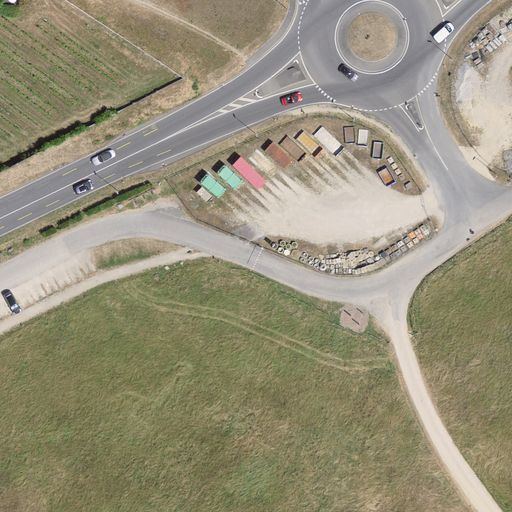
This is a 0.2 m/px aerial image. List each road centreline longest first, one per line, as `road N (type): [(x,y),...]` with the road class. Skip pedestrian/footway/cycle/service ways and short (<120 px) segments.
road 1 (primary): [(0,219),(321,63)]
road 2 (primary): [(321,63),(364,92),(399,85),(420,62),(421,15)]
